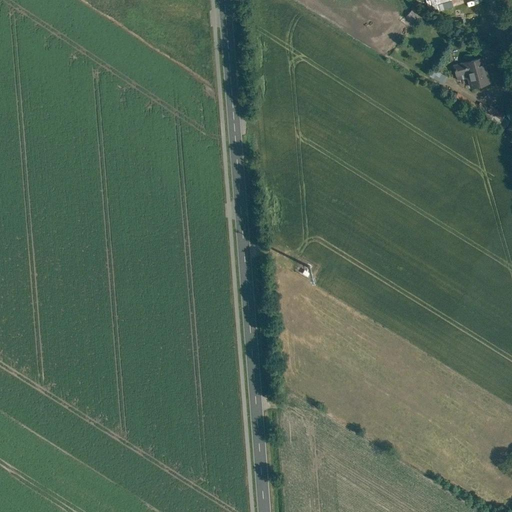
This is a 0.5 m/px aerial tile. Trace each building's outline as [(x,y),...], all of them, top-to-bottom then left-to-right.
[(450,0),(427,0),(424,1),(428,13),(452,7),(450,0)] [(415,9),(408,16),(416,24),(423,17),(415,9)] [(482,56),(463,61),(465,73),(468,86),(488,82),(482,56)] [(454,76),(465,73),(463,61),(451,63),(454,76)] [(442,74),(428,67),(424,74),(438,82),(442,74)] [(476,102),(457,91),(452,99),(472,110),(476,102)]
